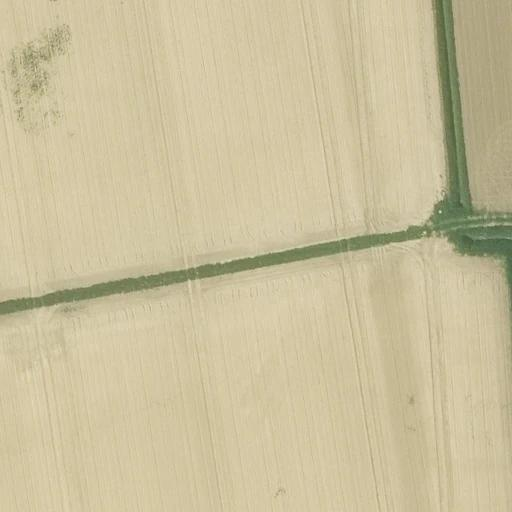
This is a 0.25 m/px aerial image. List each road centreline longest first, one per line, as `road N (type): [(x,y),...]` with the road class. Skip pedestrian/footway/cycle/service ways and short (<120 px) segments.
road 1 (track): [(466,215),(0,309)]
road 2 (track): [(443,0),(466,215),(511,215)]
